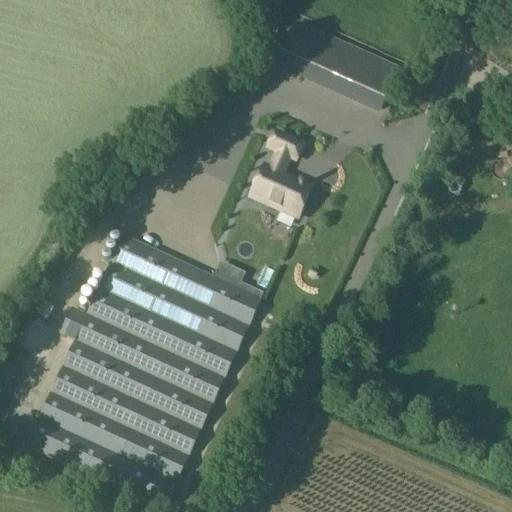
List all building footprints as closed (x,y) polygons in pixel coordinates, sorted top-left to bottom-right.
[(260,10),(251,30),(274,40),(283,19),(260,10)] [(295,23),(277,63),(379,110),(398,69),(295,23)] [(310,191),(281,178),(290,158),(295,161),(302,146),(275,134),(268,149),(278,154),(270,171),(265,169),(251,199),(297,220),(310,191)] [(75,343),(25,448),(164,511),(262,301),(213,279),(124,238),(87,317),(73,311),(61,337),(75,343)] [(241,285),(246,275),(220,263),(213,279),(262,301),(264,296),(241,285)]
